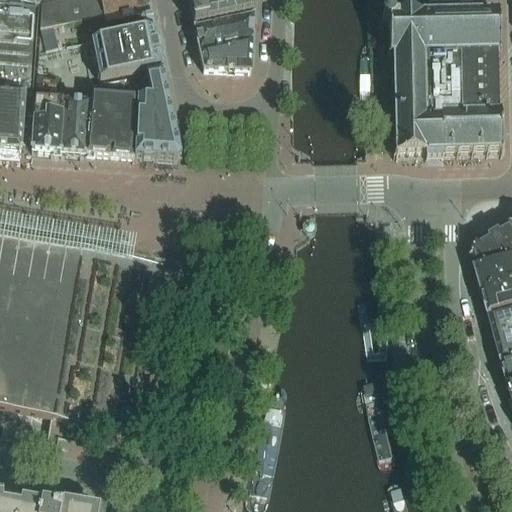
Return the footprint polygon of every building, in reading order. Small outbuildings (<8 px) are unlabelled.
[(8,0),(41,8),(67,3),(66,0),(8,0)] [(41,8),(39,33),(103,21),(103,22),(149,13),(148,11),(148,9),(145,0),(81,0),(80,0),(80,1),(67,4),(67,3),(41,8)] [(194,35),(223,28),(232,26),(231,23),(252,18),(254,18),(254,0),(186,0),(193,35),(194,35)] [(426,0),(427,19),(427,23),(422,23),(422,21),(420,20),(420,23),(394,23),(394,22),(394,20),(393,19),(390,17),(388,17),(385,17),(383,18),(382,19),(381,21),(382,23),(382,25),(383,26),(384,27),(388,28),(388,53),(388,62),(386,64),(388,65),(390,63),(392,63),(393,75),(391,75),(391,77),(393,77),(393,89),(391,89),(391,91),(393,91),(393,103),(392,103),(392,105),(393,105),(394,118),(392,118),(392,120),(394,120),(394,132),(392,132),(392,134),(394,134),(394,146),(392,146),(392,148),(394,148),(394,160),(393,160),(393,162),(395,162),(395,165),(397,165),(397,162),(424,162),(424,165),(434,164),(443,164),(443,161),(455,161),(455,162),(457,162),(457,161),(470,160),(470,162),(472,162),(472,160),(485,160),(485,162),(487,162),(487,160),(499,160),(499,162),(501,162),(501,160),(503,160),(503,157),(501,157),(500,123),(502,122),(502,120),(500,120),(500,117),(498,117),(498,111),(497,60),(500,62),(501,61),(499,59),(499,50),(498,22),(500,20),(499,19),(497,21),(487,21),(487,19),(486,19),(486,21),(477,22),(476,0),(426,0)] [(0,9),(0,153),(20,155),(20,154),(24,97),(32,97),(37,12),(0,9)] [(106,34),(87,38),(89,47),(153,34),(149,13),(103,22),(106,34)] [(250,78),(252,46),(253,22),(251,22),(232,26),(223,28),(194,35),(203,76),(250,78)] [(161,74),(154,37),(92,49),(92,52),(97,51),(100,67),(95,68),(96,70),(100,69),(104,85),(99,86),(99,88),(162,75),(161,74)] [(79,40),(81,48),(89,47),(87,38),(79,40)] [(55,41),(42,44),(45,56),(58,53),(55,41)] [(367,47),(349,47),(350,138),(368,137),(367,47)] [(162,78),(147,81),(152,108),(153,108),(153,123),(154,165),(155,165),(176,167),(180,162),(172,122),(171,118),(162,78)] [(111,88),(109,162),(134,164),(137,107),(137,103),(136,103),(137,99),(132,99),(134,84),(111,88)] [(109,162),(111,88),(89,92),(88,107),(85,160),(109,162)] [(31,156),(59,158),(64,106),(34,104),(33,123),(32,123),(31,155),(31,156)] [(64,106),(59,158),(85,160),(88,107),(81,107),(64,106)] [(137,107),(134,164),(154,165),(153,123),(153,108),(152,108),(137,107)] [(303,227),(301,229),(301,230),(301,235),(305,239),(307,239),(309,239),(311,239),(315,235),(315,229),(311,225),(310,225),(304,225),(303,227)] [(478,276),(511,268),(511,232),(483,250),(482,250),(474,265),(475,265),(478,276)] [(0,415),(58,425),(129,437),(137,381),(153,264),(87,253),(0,237),(0,415)] [(319,262),(300,258),(279,357),(297,361),(319,262)] [(511,268),(478,276),(485,301),(511,293),(511,268)] [(511,293),(485,301),(492,325),(511,319),(511,293)] [(511,319),(492,325),(498,347),(511,343),(511,319)] [(511,368),(511,343),(498,347),(505,371),(511,368)] [(377,387),(360,391),(379,479),(397,475),(377,387)] [(269,396),(242,511),(264,511),(288,401),(269,396)] [(408,511),(402,487),(386,491),(390,511),(408,511)] [(67,511),(62,511),(61,511),(20,511),(1,509),(3,501),(0,500),(0,511),(67,511)]
